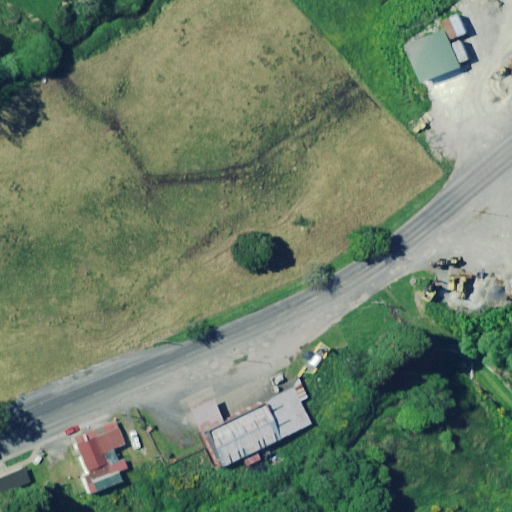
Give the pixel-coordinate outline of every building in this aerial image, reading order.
[(472,33),(464,14),(447,21),(455,40),(472,33)] [(457,59),(441,23),(404,38),(419,75),(457,59)] [(304,414),(287,379),(196,422),(213,457),(304,414)] [(117,437),(105,411),(64,429),(87,482),(115,470),(103,444),(117,437)] [(0,493),(30,482),(24,468),(0,477),(0,493)]
